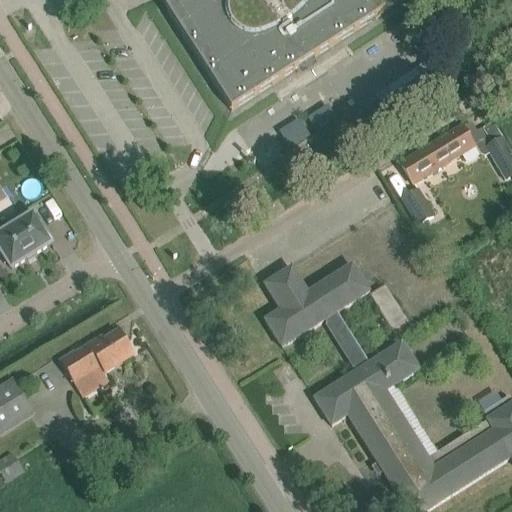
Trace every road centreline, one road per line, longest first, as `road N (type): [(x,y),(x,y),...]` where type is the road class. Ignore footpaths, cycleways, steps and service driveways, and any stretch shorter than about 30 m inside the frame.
road 1 (tertiary): [(279,511),(118,256)]
road 2 (tertiary): [(118,256),(0,70)]
road 3 (track): [(344,186),(511,75)]
road 4 (residential): [(118,256),(0,327)]
